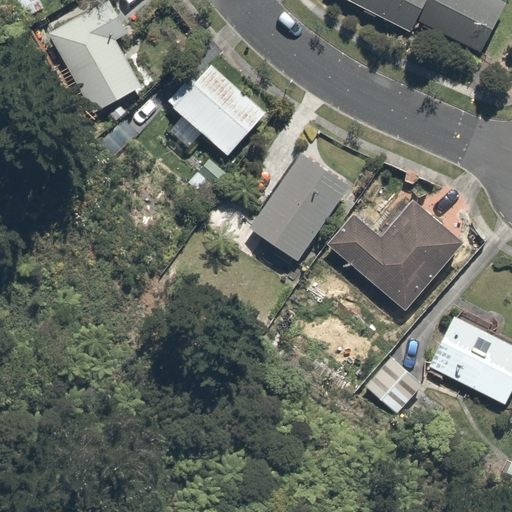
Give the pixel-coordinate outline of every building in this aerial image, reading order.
[(348,0),(410,31),(415,20),(482,53),(508,2),(503,0),(348,0)] [(118,47),(130,41),(108,2),(47,36),(92,117),(142,89),(118,47)] [(267,115),(209,64),(189,86),(184,81),(164,103),(228,159),(267,115)] [(350,194),(300,157),(247,228),(298,265),(350,194)] [(378,234),(354,212),(324,246),(399,313),(459,246),(407,200),(378,234)] [(511,394),(511,346),(452,314),(425,366),(505,408),(511,394)] [(421,384),(391,358),(366,386),(399,411),(421,384)]
